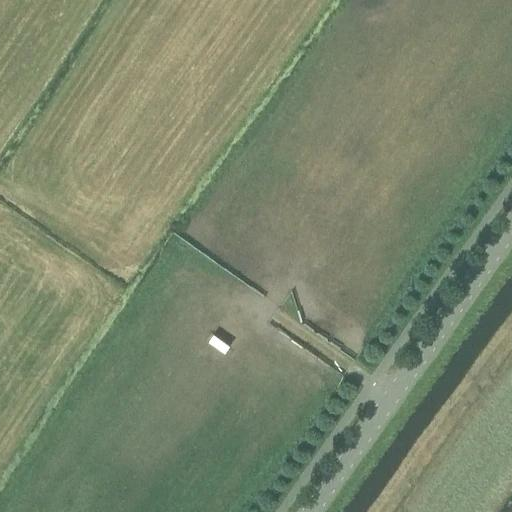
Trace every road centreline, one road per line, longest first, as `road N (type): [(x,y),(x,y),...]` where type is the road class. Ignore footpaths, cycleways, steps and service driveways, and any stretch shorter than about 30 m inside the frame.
road 1 (track): [(347,367),(152,230),(8,183)]
road 2 (tertiary): [(310,511),(511,226)]
